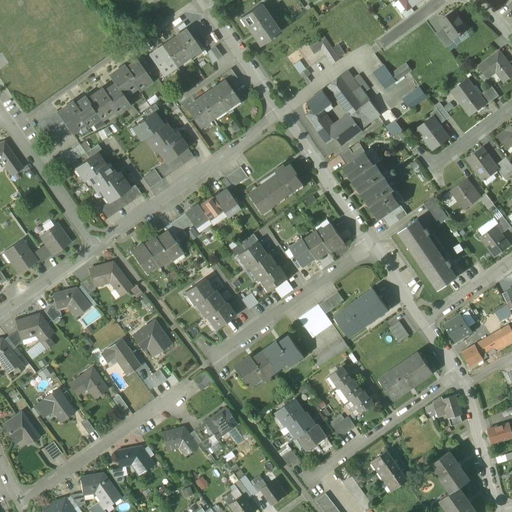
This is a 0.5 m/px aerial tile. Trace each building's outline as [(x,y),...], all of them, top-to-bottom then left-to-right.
[(258,44),(259,46),(279,32),(260,4),(240,17),(240,18),(243,16),(248,24),(246,26),(251,34),(254,32),(256,36),(254,38),(254,39),(257,37),(261,43),(258,44)] [(414,12),(410,7),(401,14),(404,19),(414,12)] [(443,28),(452,40),(452,39),(462,33),(461,31),(466,27),(456,13),(452,12),(445,18),(447,20),(440,24),(443,28)] [(243,16),(240,18),(246,26),(248,24),(243,16)] [(435,33),(445,48),(454,42),(452,39),(452,40),(443,28),(435,33)] [(186,30),(175,38),(186,54),(189,58),(203,48),(197,40),(194,42),(186,30)] [(175,38),(162,47),(173,63),(186,54),(175,38)] [(332,64),(339,60),(324,38),(309,47),(313,54),(321,49),(332,64)] [(339,44),(334,47),(340,57),(345,54),(339,44)] [(176,67),(173,63),(162,47),(149,56),(155,64),(163,76),(176,67)] [(206,54),(211,62),(221,55),(215,47),(213,48),(206,54)] [(494,71),(503,83),(511,76),(511,67),(499,51),(479,67),(486,77),(494,71)] [(173,63),(176,67),(189,58),(186,54),(173,63)] [(109,76),(115,85),(122,95),(128,91),(130,93),(136,88),(138,91),(146,86),(144,83),(150,79),(137,60),(126,68),(124,65),(109,76)] [(406,63),(391,74),(390,74),(395,81),(396,82),(411,71),(406,63)] [(150,68),(158,80),(163,76),(155,64),(150,68)] [(385,89),(395,81),(390,74),(391,74),(384,65),(373,73),(385,89)] [(306,69),(298,74),(306,85),(310,82),(306,77),(310,74),(306,69)] [(225,81),(228,86),(236,80),(229,70),(221,76),(225,81)] [(328,86),(349,114),(350,114),(361,129),(380,115),(360,88),(353,79),(347,71),(328,86)] [(353,79),(360,88),(366,84),(359,75),(353,79)] [(452,92),(470,116),(485,104),(486,104),(480,96),(467,80),(452,92)] [(225,81),(212,90),(223,107),(225,110),(238,101),(228,86),(225,81)] [(102,89),(87,100),(98,116),(100,118),(106,114),(108,116),(114,111),(116,114),(124,109),(123,106),(128,103),(124,97),(122,95),(115,85),(104,92),(102,89)] [(426,97),(419,87),(402,100),(404,101),(409,109),(426,97)] [(490,88),(484,92),(492,102),(497,98),(490,88)] [(210,116),(223,107),(212,90),(198,99),(210,116)] [(311,110),(315,115),(321,110),(331,103),(322,90),(305,102),(311,110)] [(487,106),(492,102),(484,92),(480,96),(486,104),(485,104),(487,106)] [(93,120),(98,116),(87,100),(85,97),(75,104),(73,102),(57,113),(62,121),(69,130),(70,132),(77,127),(79,130),(85,125),(87,128),(95,122),(93,120)] [(212,119),(210,116),(198,99),(185,109),(199,128),(212,119)] [(410,110),(409,109),(404,101),(390,111),(397,120),(410,110)] [(435,107),(437,109),(445,120),(452,115),(442,102),(435,107)] [(144,112),(147,117),(153,113),(158,109),(154,104),(144,112)] [(212,119),(213,120),(226,110),(225,110),(223,107),(210,116),(212,119)] [(439,125),(445,120),(437,109),(430,114),(432,117),(433,117),(439,125)] [(362,130),(361,129),(350,114),(349,114),(333,126),(321,110),(315,115),(311,110),(305,115),(327,144),(336,137),(342,146),(362,130)] [(56,111),(52,114),(58,123),(62,121),(57,113),(56,111)] [(141,141),(144,138),(162,126),(153,113),(147,117),(131,128),(132,129),(134,128),(138,134),(136,135),(141,141)] [(43,134),(58,123),(52,114),(37,125),(43,134)] [(417,129),(432,150),(448,138),(439,125),(433,117),(432,117),(417,129)] [(69,130),(62,121),(58,123),(43,134),(49,144),(69,130)] [(386,129),(392,136),(402,129),(396,122),(386,129)] [(165,123),(162,126),(144,138),(154,151),(157,150),(177,135),(175,132),(172,134),(165,123)] [(511,141),(511,124),(497,136),(505,147),(511,141)] [(397,133),(404,143),(408,140),(401,130),(397,133)] [(186,147),(177,135),(157,150),(165,162),(166,162),(171,158),(176,155),(181,151),(186,147)] [(0,160),(2,160),(13,175),(22,168),(4,142),(0,143),(0,160)] [(66,167),(85,153),(79,144),(59,158),(66,167)] [(97,145),(85,153),(89,158),(96,153),(101,150),(97,145)] [(186,147),(181,151),(188,161),(193,157),(186,147)] [(361,147),(352,153),(342,160),(345,165),(362,153),(365,151),(361,147)] [(339,155),(342,160),(352,153),(349,148),(339,155)] [(481,179),(482,180),(497,169),(495,166),(481,148),(466,159),(475,171),(476,171),(482,179),(481,179)] [(183,165),(188,161),(181,151),(176,155),(183,165)] [(87,179),(89,177),(105,166),(105,165),(104,166),(102,163),(103,162),(96,153),(89,158),(75,168),(84,181),(87,179)] [(351,180),(354,178),(374,165),(369,158),(367,160),(362,153),(345,165),(344,166),(349,174),(348,175),(351,180)] [(178,168),(183,165),(176,155),(171,158),(178,168)] [(63,169),(66,167),(59,158),(50,165),(56,174),(63,169)] [(173,171),(178,168),(171,158),(166,162),(173,171)] [(497,169),(503,177),(511,169),(511,166),(506,158),(495,166),(497,169)] [(164,178),(173,171),(166,162),(165,162),(157,168),(164,178)] [(108,164),(105,166),(89,177),(93,183),(91,184),(97,192),(99,190),(104,197),(106,195),(110,200),(108,202),(108,203),(119,195),(129,188),(118,172),(115,174),(108,164)] [(383,178),(384,177),(375,164),(374,165),(383,178)] [(360,194),(363,192),(383,178),(374,165),(354,178),(359,186),(357,188),(360,194)] [(247,194),(260,212),(302,183),(289,166),(284,169),(282,166),(274,171),(276,174),(263,183),(265,186),(258,191),(256,188),(247,194)] [(239,167),(225,177),(232,187),(247,177),(239,167)] [(488,188),(503,177),(497,169),(482,180),(488,188)] [(142,178),(149,188),(161,180),(154,170),(142,178)] [(227,191),(232,187),(225,177),(219,181),(225,190),(226,190),(227,191)] [(384,177),(383,178),(392,191),(394,190),(384,177)] [(351,180),(357,188),(359,186),(354,178),(351,180)] [(369,207),(371,206),(391,192),(392,191),(383,178),(363,192),(368,200),(366,202),(369,207)] [(450,191),(464,209),(475,201),(479,198),(480,197),(467,179),(450,191)] [(129,188),(119,195),(126,205),(141,194),(134,184),(129,188)] [(225,190),(213,199),(221,211),(223,213),(236,204),(227,191),(226,190),(225,190)] [(360,194),(366,202),(368,200),(363,192),(360,194)] [(397,199),(391,192),(371,206),(376,214),(375,215),(378,219),(381,217),(398,206),(394,201),(397,199)] [(479,198),(488,209),(494,205),(485,193),(480,197),(479,198)] [(107,219),(126,205),(119,195),(108,203),(108,202),(100,208),(107,219)] [(303,203),(306,208),(316,201),(312,196),(303,203)] [(212,197),(199,206),(207,218),(208,220),(221,211),(213,199),(212,197)] [(423,204),(434,219),(444,213),(433,197),(423,204)] [(240,210),(236,204),(223,213),(226,217),(227,219),(240,210)] [(194,227),(207,218),(199,206),(198,205),(185,214),(192,224),(194,227)] [(381,217),(385,223),(395,216),(404,210),(400,205),(398,206),(381,217)] [(213,226),(226,217),(223,213),(221,211),(208,220),(211,224),(213,226)] [(434,219),(438,225),(448,218),(444,213),(434,219)] [(185,214),(180,218),(187,227),(192,224),(185,214)] [(399,221),(395,216),(385,223),(388,228),(399,221)] [(504,231),(510,226),(504,219),(503,216),(496,221),(498,224),(504,231)] [(180,218),(175,221),(182,231),(187,227),(180,218)] [(198,233),(211,224),(208,220),(207,218),(194,227),(198,233)] [(414,254),(418,260),(436,248),(416,219),(399,232),(401,231),(405,236),(403,238),(408,245),(410,243),(416,252),(414,254)] [(175,221),(170,224),(177,234),(182,231),(175,221)] [(318,232),(318,234),(319,235),(332,226),(331,223),(318,232)] [(172,238),(177,234),(170,224),(165,228),(167,231),(172,238)] [(498,224),(494,226),(500,234),(504,231),(498,224)] [(46,245),(53,254),(70,242),(57,225),(46,232),(48,234),(42,239),(46,245)] [(332,226),(319,235),(330,250),(331,251),(344,242),(332,226)] [(509,246),(500,234),(494,226),(480,237),(495,257),(509,246)] [(193,228),(185,233),(191,241),(198,236),(193,228)] [(167,231),(155,239),(168,256),(169,258),(181,250),(172,238),(167,231)] [(240,243),(244,250),(256,242),(257,241),(253,234),(243,241),(240,243)] [(317,259),(330,250),(319,235),(318,234),(305,243),(316,258),(317,259)] [(154,237),(143,245),(155,263),(157,264),(168,256),(155,239),(154,237)] [(11,262),(19,274),(36,262),(36,261),(36,260),(32,255),(21,240),(5,251),(12,261),(11,262)] [(303,267),(316,258),(305,243),(304,241),(291,251),(303,267)] [(249,266),(250,265),(265,255),(256,242),(244,250),(239,253),(249,266)] [(144,271),(155,263),(143,245),(142,243),(130,251),(144,271)] [(46,245),(37,252),(44,261),(53,254),(46,245)] [(456,277),(436,248),(418,260),(423,267),(425,266),(431,274),(429,276),(434,283),(436,281),(440,287),(438,289),(456,277)] [(38,265),(44,261),(37,252),(32,255),(36,260),(36,261),(36,262),(38,265)] [(237,255),(246,268),(249,266),(239,253),(237,255)] [(457,262),(463,271),(477,262),(471,253),(457,262)] [(267,254),(265,255),(250,265),(260,278),(261,277),(276,267),(267,254)] [(246,268),(237,255),(234,257),(243,270),(245,269),(246,268)] [(116,290),(121,297),(132,288),(112,263),(90,269),(92,276),(90,276),(90,277),(93,287),(94,287),(112,282),(116,287),(113,289),(115,291),(116,290)] [(250,265),(249,266),(246,268),(245,269),(254,282),(260,278),(250,265)] [(277,266),(276,267),(261,277),(271,290),(274,288),(286,280),(287,279),(277,266)] [(80,285),(88,295),(95,290),(94,287),(93,287),(90,277),(80,285)] [(197,303),(198,302),(213,292),(203,279),(187,290),(197,303)] [(274,288),(281,298),(293,290),(286,280),(274,288)] [(339,324),(349,337),(381,314),(379,312),(386,307),(373,288),(358,299),(360,301),(354,306),(352,303),(336,315),(342,322),(339,324)] [(67,307),(76,318),(90,307),(76,289),(53,295),(55,302),(56,309),(67,307)] [(207,315),(209,314),(224,304),(214,291),(213,292),(198,302),(207,315)] [(511,300),(508,291),(502,294),(509,310),(511,308),(511,300)] [(337,292),(333,295),(339,304),(344,301),(337,292)] [(251,293),(246,297),(253,307),(257,303),(251,293)] [(333,295),(328,299),(334,308),(339,304),(333,295)] [(248,310),(253,307),(246,297),(241,300),(248,310)] [(328,299),(323,302),(330,311),(334,308),(328,299)] [(43,311),(52,322),(57,318),(51,310),(56,309),(55,302),(43,311)] [(226,302),(224,304),(209,314),(219,328),(235,316),(226,302)] [(323,302),(319,305),(325,314),(330,311),(323,302)] [(298,318),(305,328),(325,314),(319,305),(318,304),(298,318)] [(459,312),(460,314),(469,328),(479,321),(469,306),(459,312)] [(88,321),(98,316),(95,310),(85,315),(88,321)] [(332,324),(325,314),(305,328),(312,338),(332,324)] [(443,325),(454,342),(471,332),(469,328),(460,314),(443,325)] [(40,341),(42,343),(48,338),(54,334),(41,317),(36,318),(36,316),(25,319),(26,321),(16,324),(18,330),(20,339),(21,339),(36,334),(37,336),(40,341)] [(145,345),(153,356),(170,344),(153,321),(133,337),(141,348),(145,345)] [(388,328),(398,342),(407,336),(397,322),(388,328)] [(481,356),(483,359),(511,342),(511,330),(509,326),(488,338),(495,349),(481,356)] [(7,338),(15,348),(22,343),(21,339),(20,339),(18,330),(7,338)] [(277,341),(261,352),(275,372),(288,363),(290,367),(304,357),(289,337),(279,344),(277,341)] [(53,345),(48,338),(42,343),(47,350),(53,345)] [(313,359),(320,369),(349,348),(342,338),(313,359)] [(481,343),(475,346),(481,356),(495,349),(488,338),(481,342),(481,343)] [(8,373),(13,369),(19,364),(19,363),(11,353),(11,352),(1,339),(0,339),(0,359),(3,363),(4,364),(2,365),(8,373)] [(26,351),(33,360),(47,350),(42,343),(40,341),(26,351)] [(113,358),(126,375),(139,366),(121,341),(101,355),(107,363),(113,358)] [(483,359),(481,356),(475,346),(474,345),(462,352),(470,367),(483,359)] [(261,382),(275,372),(261,352),(250,360),(248,357),(233,368),(247,388),(259,379),(261,382)] [(384,387),(393,400),(425,377),(423,375),(430,370),(418,352),(403,362),(405,365),(399,369),(397,367),(381,378),(386,386),(384,387)] [(19,362),(19,363),(19,364),(13,369),(16,373),(23,368),(19,362)] [(338,389),(340,388),(352,380),(342,366),(329,375),(338,389)] [(85,386),(94,399),(107,390),(92,369),(69,385),(75,393),(85,386)] [(159,370),(153,375),(160,385),(166,380),(159,370)] [(193,379),(201,391),(213,383),(208,376),(206,373),(203,372),(200,374),(193,379)] [(154,389),(160,385),(153,375),(147,379),(154,389)] [(349,401),(351,400),(362,392),(353,379),(352,380),(340,388),(349,401)] [(51,409),(61,422),(73,413),(61,397),(62,396),(57,390),(44,400),(45,401),(35,407),(42,416),(51,409)] [(364,390),(362,392),(351,400),(360,413),(373,404),(364,390)] [(448,419),(449,418),(460,415),(462,414),(455,395),(443,399),(447,414),(448,419)] [(113,400),(122,412),(128,408),(119,396),(113,400)] [(437,418),(447,414),(443,399),(442,397),(433,403),(437,418)] [(286,426),(287,425),(304,414),(294,399),(276,412),(286,426)] [(503,412),(505,416),(511,412),(511,407),(503,412)] [(213,435),(216,439),(236,425),(225,409),(205,424),(213,435)] [(2,425),(15,443),(22,438),(25,436),(30,443),(39,437),(21,412),(2,425)] [(306,413),(304,414),(287,425),(297,438),(298,437),(315,426),(306,413)] [(462,422),(460,415),(449,418),(451,426),(462,422)] [(348,417),(343,420),(350,430),(355,427),(348,417)] [(80,424),(88,436),(95,431),(86,420),(80,424)] [(343,420),(338,424),(345,434),(350,430),(343,420)] [(487,430),(491,444),(511,437),(511,434),(509,423),(487,430)] [(207,440),(213,435),(205,424),(199,428),(207,440)] [(316,424),(315,426),(298,437),(307,450),(315,445),(326,437),(316,424)] [(340,437),(345,434),(338,424),(333,427),(340,437)] [(183,448),(188,455),(197,448),(196,447),(188,436),(182,428),(161,434),(166,451),(183,448)] [(199,428),(193,432),(201,444),(207,440),(199,428)] [(196,447),(201,444),(193,432),(188,436),(196,447)] [(315,445),(322,454),(332,446),(326,437),(315,445)] [(445,446),(449,451),(458,444),(455,439),(445,446)] [(43,449),(51,461),(62,454),(53,442),(43,449)] [(277,452),(281,457),(286,453),(291,449),(287,445),(277,452)] [(142,451),(149,461),(155,457),(148,447),(142,451)] [(131,466),(138,475),(145,471),(153,466),(149,461),(142,451),(140,448),(116,453),(120,468),(131,466)] [(291,449),(286,453),(293,462),(298,459),(291,449)] [(372,461),(379,471),(394,460),(387,450),(372,461)] [(445,484),(451,492),(458,487),(469,480),(449,451),(433,462),(438,469),(435,470),(441,478),(443,477),(448,483),(445,484)] [(289,466),(293,462),(286,453),(281,457),(289,466)] [(497,464),(507,461),(505,454),(495,457),(497,464)] [(401,470),(394,460),(379,471),(386,480),(401,470)] [(108,471),(117,484),(122,483),(120,468),(108,471)] [(408,480),(401,470),(386,480),(393,490),(405,481),(408,480)] [(357,472),(353,474),(358,482),(361,480),(357,472)] [(98,503),(103,511),(120,499),(102,474),(92,476),(93,480),(80,482),(82,494),(82,496),(83,496),(94,494),(99,502),(98,503)] [(342,482),(345,487),(354,481),(351,476),(342,482)] [(248,480),(242,485),(251,497),(257,493),(252,486),(248,480)] [(261,480),(252,486),(257,493),(260,490),(266,486),(261,480)] [(260,490),(271,505),(285,495),(278,485),(276,487),(273,481),(274,480),(266,486),(260,490)] [(345,487),(349,492),(358,486),(354,481),(345,487)] [(245,501),(251,497),(242,485),(236,489),(241,495),(245,501)] [(349,492),(352,497),(361,490),(358,486),(349,492)] [(475,511),(458,487),(451,492),(440,500),(446,508),(448,506),(452,511),(451,511),(475,511)] [(352,497),(356,502),(365,495),(361,490),(352,497)] [(314,499),(324,511),(337,511),(323,493),(314,499)] [(82,494),(70,496),(77,506),(79,509),(84,504),(83,496),(82,496),(82,494)] [(228,504),(233,511),(253,511),(245,501),(241,495),(228,504)] [(356,502),(359,506),(368,500),(365,495),(356,502)] [(72,510),(77,506),(70,496),(65,500),(72,510)] [(41,507),(42,511),(73,511),(72,510),(65,500),(64,499),(41,507)] [(372,505),(368,500),(359,506),(363,511),(372,505)]
